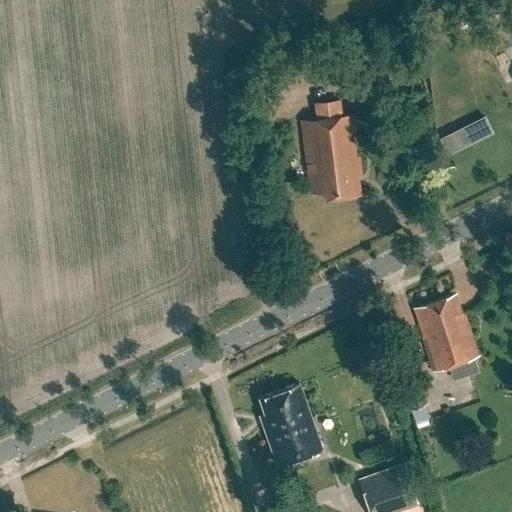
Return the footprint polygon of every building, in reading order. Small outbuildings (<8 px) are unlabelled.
[(302,120),(311,193),(325,192),(326,199),(361,195),(359,177),(362,176),(355,113),(302,120)] [(423,336),(422,336),(434,371),(479,355),(464,312),(462,312),(456,293),(414,307),(423,336)] [(427,403),(418,376),(399,382),(408,409),(427,403)] [(271,439),(269,439),(277,461),(321,446),(299,384),(260,397),(266,413),(262,414),(271,439)] [(407,463),(362,480),(373,511),(393,511),(421,502),(407,463)]
